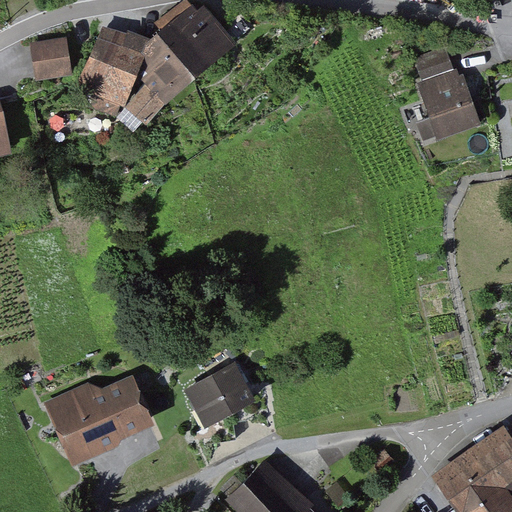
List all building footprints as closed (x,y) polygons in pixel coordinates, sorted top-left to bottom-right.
[(149,48),(107,30),(82,86),(152,131),(168,105),(235,45),(198,5),(149,48)] [(72,79),(65,42),(28,48),(35,86),(72,79)] [(464,68),(420,84),(442,141),(486,124),(464,68)] [(0,146),(11,144),(0,97),(0,146)] [(232,357),(183,383),(205,424),(253,397),(232,357)] [(93,374),(44,395),(72,460),(156,423),(134,372),(98,387),(93,374)] [(511,511),(511,437),(505,428),(458,462),(438,476),(463,511),(511,511)] [(385,450),(373,461),(383,471),(396,460),(385,450)] [(238,511),(308,511),(302,506),(308,500),(261,460),(225,499),(238,511)]
